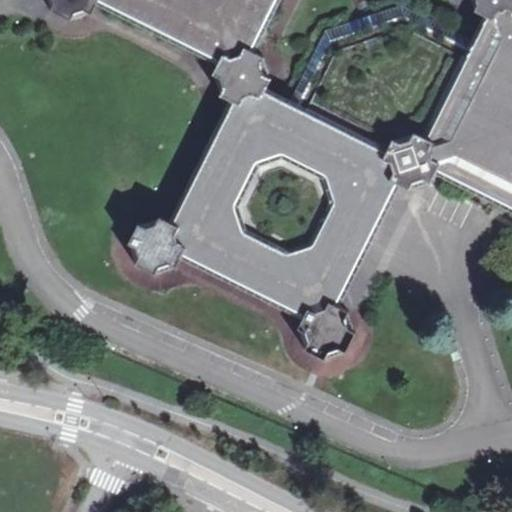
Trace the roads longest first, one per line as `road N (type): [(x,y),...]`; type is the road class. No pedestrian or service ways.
road 1 (secondary): [(315,511),(127,423)]
road 2 (secondary): [(115,450),(243,511)]
road 3 (secondary): [(127,423),(0,395)]
